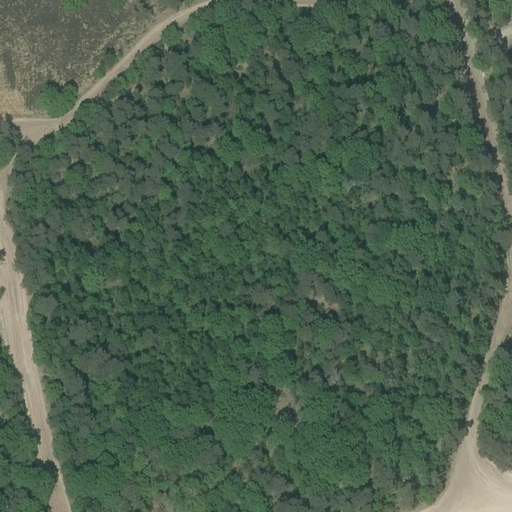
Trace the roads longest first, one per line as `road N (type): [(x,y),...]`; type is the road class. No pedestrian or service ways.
road 1 (track): [(0,190),(28,148),(106,96),(172,35),(228,7),(329,0)]
road 2 (track): [(0,259),(59,511)]
road 3 (track): [(511,227),(453,0)]
road 4 (track): [(449,511),(511,291)]
